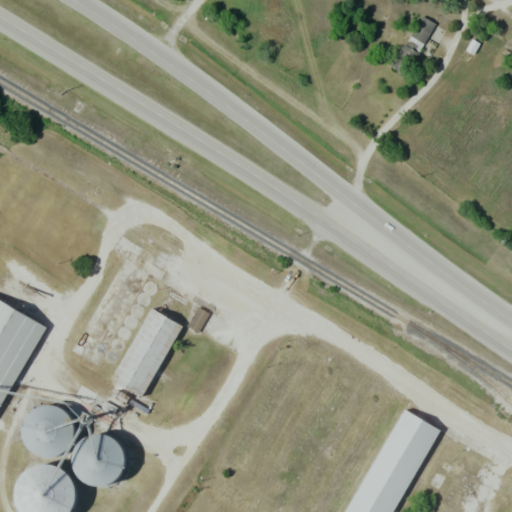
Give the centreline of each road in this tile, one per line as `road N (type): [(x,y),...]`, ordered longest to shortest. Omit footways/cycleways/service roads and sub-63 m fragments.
road 1 (trunk): [(0,16),(330,226),(363,230)]
road 2 (residential): [(154,511),(348,198)]
road 3 (trunk): [(363,230),(348,198),(159,48),(84,0)]
road 4 (trunk): [(363,230),(511,338)]
